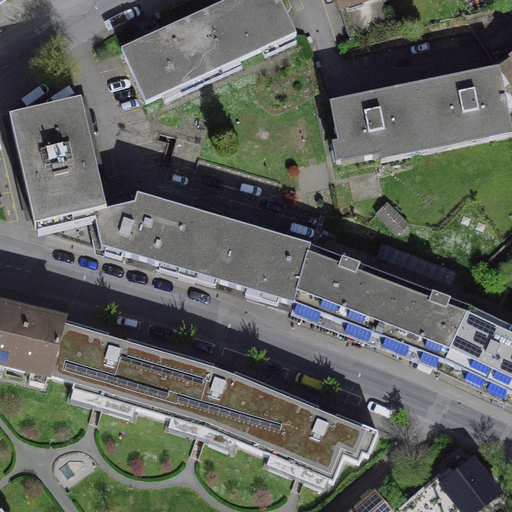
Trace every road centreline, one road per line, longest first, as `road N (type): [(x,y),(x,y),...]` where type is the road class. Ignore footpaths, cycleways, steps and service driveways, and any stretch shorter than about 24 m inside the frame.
road 1 (tertiary): [(0,263),(260,341),(511,443)]
road 2 (tertiary): [(118,0),(0,73)]
